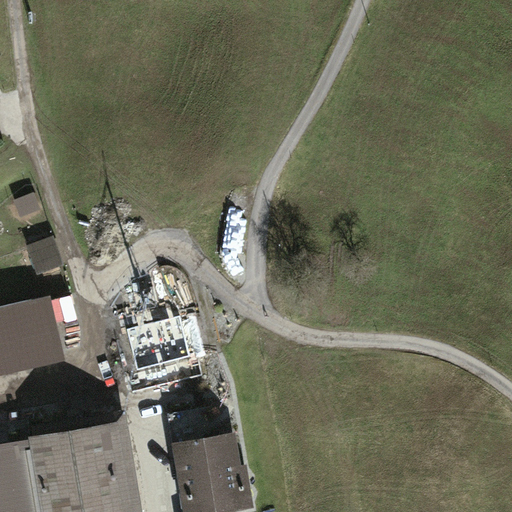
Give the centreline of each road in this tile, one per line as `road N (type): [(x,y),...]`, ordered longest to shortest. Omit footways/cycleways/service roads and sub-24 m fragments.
road 1 (unclassified): [(511,386),(427,341),(308,335),(261,310),(187,244),(152,246),(95,295)]
road 2 (track): [(261,310),(263,220),(285,157),(364,0)]
road 3 (track): [(95,295),(29,123),(16,0)]
road 4 (track): [(95,295),(164,511)]
